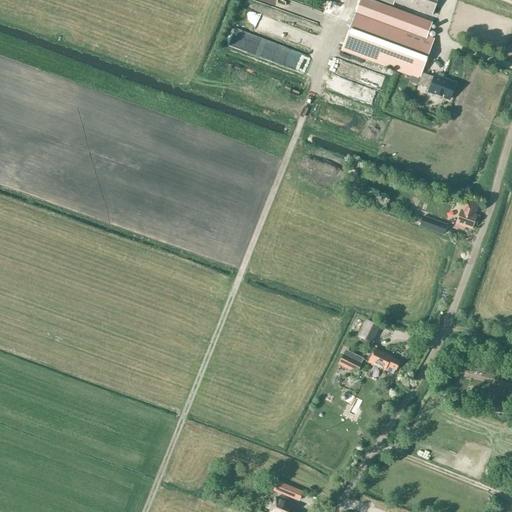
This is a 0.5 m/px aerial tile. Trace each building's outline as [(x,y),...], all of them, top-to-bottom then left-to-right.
[(251,0),(246,21),(303,36),(306,26),(319,30),(323,17),(259,0),(251,0)] [(427,37),(432,23),(370,0),(360,0),(357,11),(382,20),(427,37)] [(438,0),(385,0),(431,17),(438,0)] [(357,11),(342,50),(418,79),(417,84),(430,89),(429,92),(449,99),(455,84),(435,76),(434,77),(421,73),(434,39),(382,20),(357,11)] [(255,50),(294,66),(300,50),(261,35),(255,50)] [(383,85),(387,74),(340,57),(336,68),(383,85)] [(341,89),(351,90),(351,79),(341,78),(341,89)] [(355,92),(376,101),(381,91),(359,82),(355,92)] [(461,210),(455,227),(455,228),(464,232),(465,228),(471,231),(477,216),(474,215),(478,206),(466,201),(462,210),(461,210)] [(448,225),(423,216),(419,227),(444,236),(448,225)] [(357,338),(361,340),(360,342),(367,345),(368,343),(371,345),(380,327),(366,320),(357,338)] [(366,353),(372,355),(368,362),(394,375),(400,361),(391,357),(392,356),(384,352),(384,353),(376,349),(377,348),(375,348),(375,349),(369,346),(366,353)] [(357,373),(361,364),(363,359),(345,350),(338,365),(350,372),(351,370),(357,373)] [(341,400),(345,402),(347,401),(348,397),(348,395),(344,393),(342,394),(340,398),(341,400)] [(432,444),(429,450),(438,454),(441,448),(432,444)] [(277,493),(296,500),(300,492),(281,485),(277,493)] [(297,511),(291,509),(293,505),(275,497),(268,511),(297,511)]
